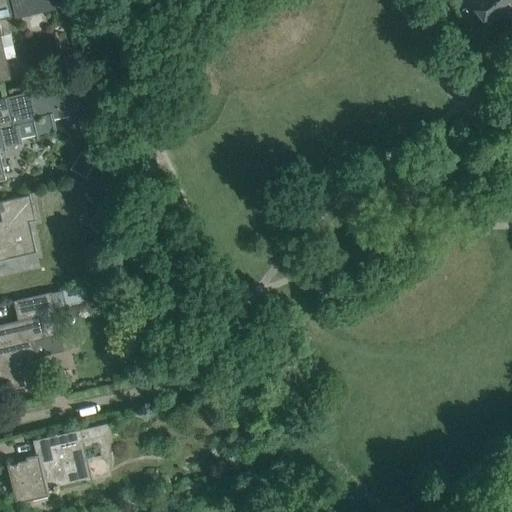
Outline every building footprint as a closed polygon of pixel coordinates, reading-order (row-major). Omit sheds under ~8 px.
[(0,0),(0,78),(8,77),(0,36),(0,18),(11,16),(7,0),(0,0)] [(11,0),(15,18),(65,8),(63,0),(11,0)] [(511,9),(511,0),(469,0),(474,8),(486,24),(508,6),(511,10),(511,9)] [(0,180),(6,179),(0,154),(0,146),(20,142),(19,139),(16,124),(37,119),(36,114),(43,113),(46,108),(67,103),(74,107),(79,106),(76,92),(86,91),(84,78),(73,80),(73,81),(0,98),(0,180)] [(94,161),(78,152),(69,168),(84,177),(94,161)] [(41,218),(61,214),(56,192),(0,205),(0,289),(16,286),(8,252),(21,249),(17,229),(42,223),(41,218)] [(32,341),(45,339),(45,337),(61,334),(51,292),(15,300),(19,321),(0,324),(0,383),(33,376),(33,378),(36,377),(35,375),(44,373),(40,356),(35,357),(32,341)] [(85,428),(46,437),(49,452),(26,457),(26,460),(9,464),(17,499),(36,495),(36,494),(47,491),(47,490),(58,488),(58,486),(86,480),(87,481),(111,476),(108,422),(85,428)]
